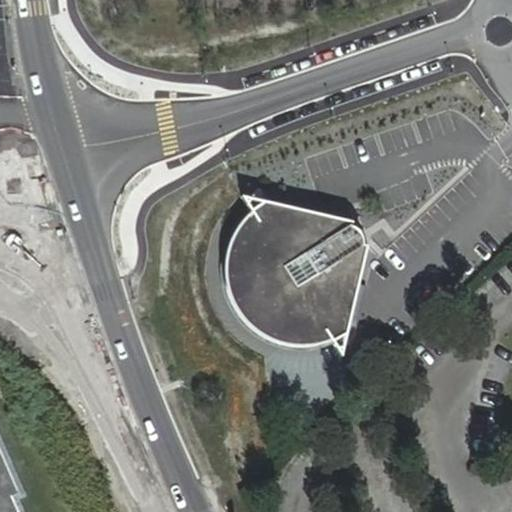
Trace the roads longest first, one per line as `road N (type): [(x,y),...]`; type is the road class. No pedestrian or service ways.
road 1 (unclassified): [(500,24),(221,113),(107,136)]
road 2 (secondary): [(200,511),(149,396),(83,206)]
road 3 (secondary): [(46,226),(161,511)]
